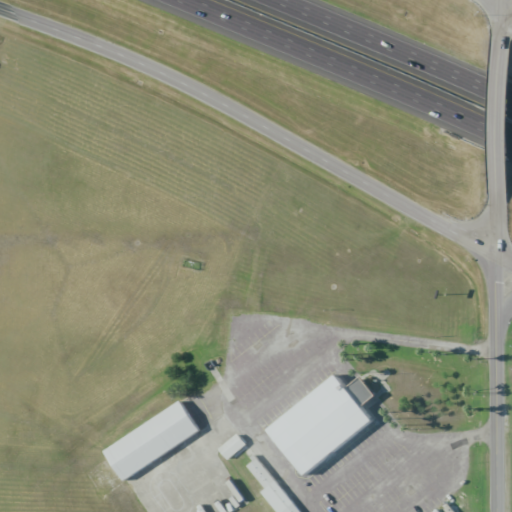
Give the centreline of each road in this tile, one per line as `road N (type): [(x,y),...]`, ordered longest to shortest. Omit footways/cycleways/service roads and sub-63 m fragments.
road 1 (secondary): [(0,8),(190,86),(511,263)]
road 2 (tertiary): [(495,198),(494,511)]
road 3 (motorway): [(333,67),(511,146)]
road 4 (motorway): [(511,97),(340,22)]
road 5 (motorway): [(172,0),(333,67)]
road 6 (tertiary): [(501,36),(495,198)]
